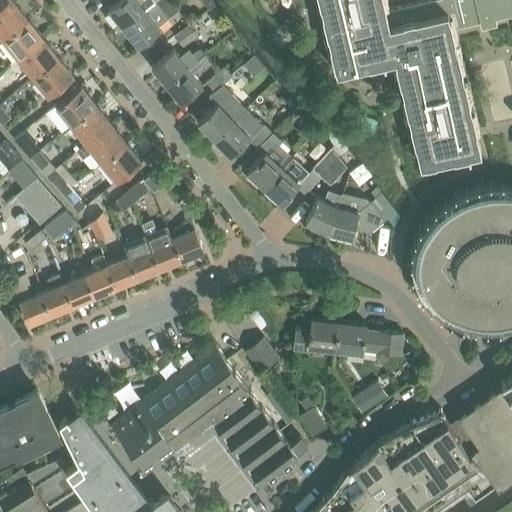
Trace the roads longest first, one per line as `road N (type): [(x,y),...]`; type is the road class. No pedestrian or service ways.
road 1 (residential): [(266,261),(62,0)]
road 2 (residential): [(266,261),(23,364)]
road 3 (residential): [(465,385),(384,288),(360,274),(266,261)]
road 4 (residential): [(284,511),(352,448),(465,385)]
